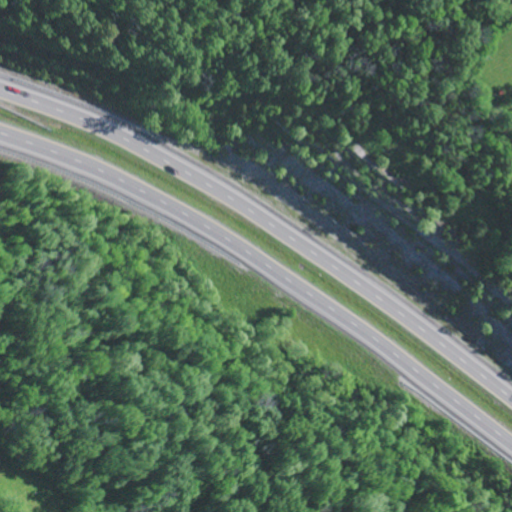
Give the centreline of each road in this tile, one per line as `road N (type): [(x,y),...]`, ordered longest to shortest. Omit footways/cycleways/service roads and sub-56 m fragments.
road 1 (trunk): [(0,137),(124,186),(243,249),(511,441)]
road 2 (trunk): [(511,386),(263,209),(122,137),(0,90)]
